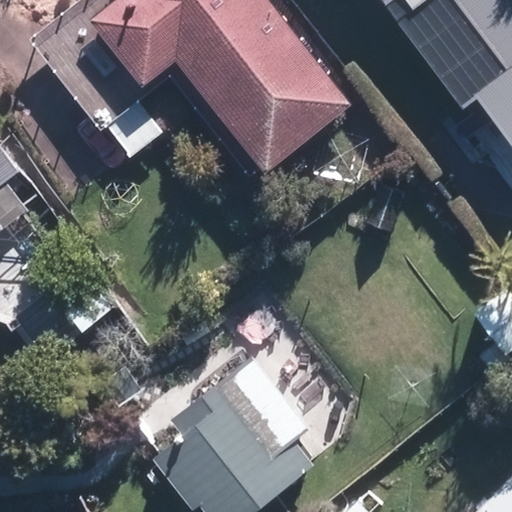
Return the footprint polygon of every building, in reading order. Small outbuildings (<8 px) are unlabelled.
[(113,0),(84,22),(137,90),(173,64),(259,173),(343,107),(258,0),(113,0)] [(511,133),(511,0),(371,0),(490,151),(511,133)] [(0,149),(0,186),(18,172),(0,149)] [(90,271),(56,299),(83,332),(117,304),(90,271)] [(511,293),(507,288),(475,314),(507,353),(511,348),(511,293)] [(309,431),(250,358),(172,420),(184,435),(154,459),(195,510),(200,505),(205,511),(259,511),(316,467),(296,442),(309,431)] [(511,511),(511,481),(481,511),(511,511)]
